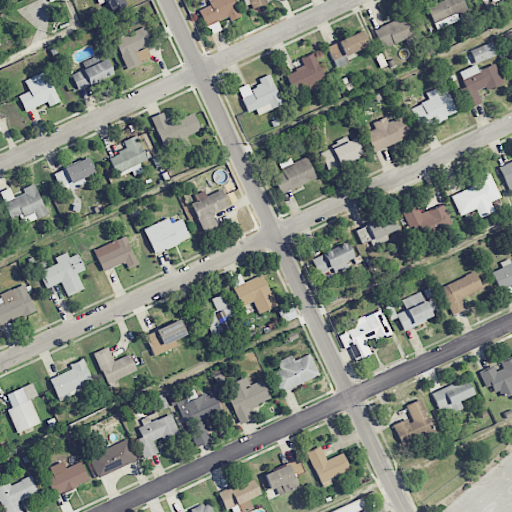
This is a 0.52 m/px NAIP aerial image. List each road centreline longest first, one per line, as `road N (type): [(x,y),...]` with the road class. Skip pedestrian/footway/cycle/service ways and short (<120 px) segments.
road 1 (residential): [(511,123),(0,362)]
road 2 (residential): [(166,0),(404,511)]
road 3 (residential): [(104,511),(511,322)]
road 4 (residential): [(346,0),(0,163)]
